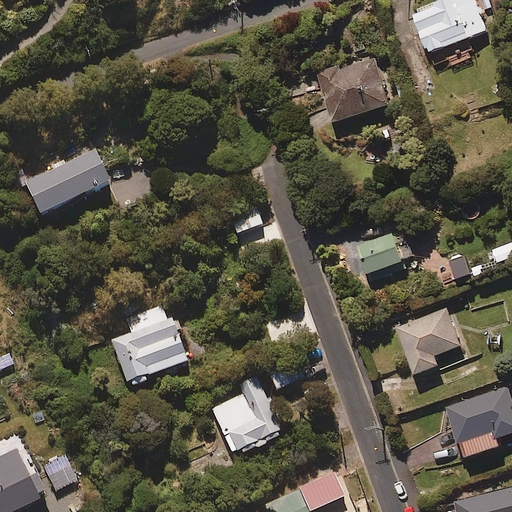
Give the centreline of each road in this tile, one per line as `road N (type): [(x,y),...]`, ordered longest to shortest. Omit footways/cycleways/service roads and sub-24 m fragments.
road 1 (residential): [(273,176),(394,511)]
road 2 (residential): [(283,0),(0,101)]
